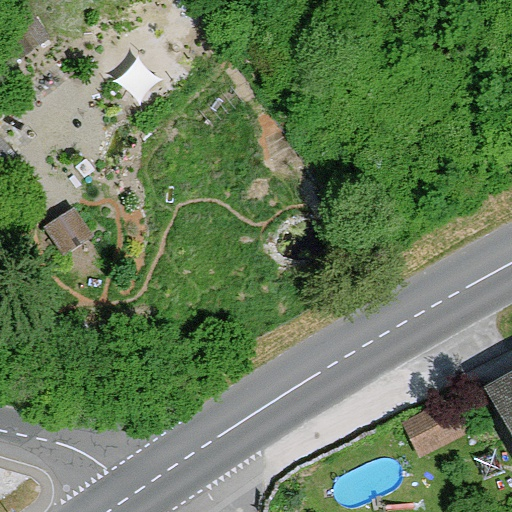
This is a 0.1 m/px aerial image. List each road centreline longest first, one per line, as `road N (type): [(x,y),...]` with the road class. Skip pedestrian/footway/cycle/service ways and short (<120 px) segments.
road 1 (primary): [(163,472),(511,264)]
road 2 (tertiary): [(0,427),(163,472)]
